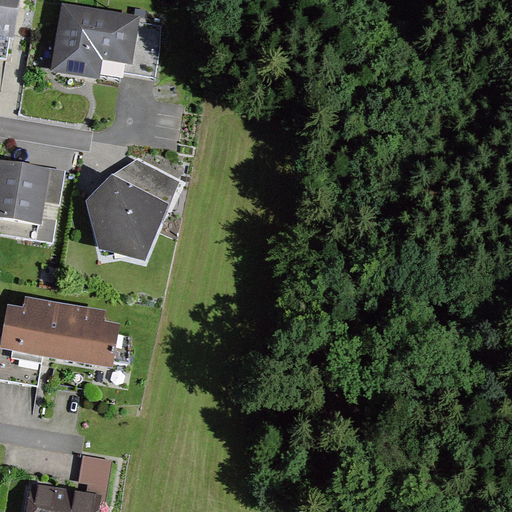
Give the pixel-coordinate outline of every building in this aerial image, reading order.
[(23,0),(0,0),(0,39),(16,42),(23,0)] [(135,26),(67,15),(58,73),(97,79),(100,60),(129,65),(135,26)] [(183,182),(138,159),(113,174),(86,200),(99,248),(146,260),(183,182)] [(52,169),(0,160),(0,218),(42,227),(52,169)] [(14,318),(8,353),(116,371),(122,336),(109,334),(111,324),(29,310),(27,320),(14,318)] [(113,461),(84,457),(80,483),(89,484),(88,491),(107,494),(113,461)] [(98,511),(102,496),(30,485),(25,511),(98,511)]
